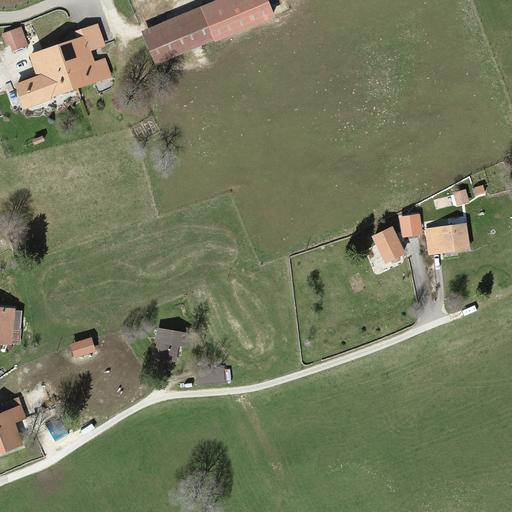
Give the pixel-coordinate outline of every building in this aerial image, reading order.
[(270,16),(263,0),(225,0),(144,33),(156,62),(270,16)] [(78,40),(31,56),(38,76),(15,84),(24,109),(102,83),(91,50),(101,47),(94,25),(75,31),(78,40)] [(27,45),(20,28),(4,35),(11,51),(27,45)] [(483,185),(475,187),(477,195),(485,193),(483,185)] [(465,190),(453,193),(457,206),(469,203),(465,190)] [(420,214),(399,217),(402,237),(423,234),(420,214)] [(466,223),(425,228),(428,255),(470,249),(466,223)] [(392,227),(372,237),(385,264),(405,254),(392,227)] [(13,310),(0,308),(0,346),(11,347),(13,310)] [(157,330),(153,358),(174,361),(176,346),(184,347),(186,334),(157,330)] [(88,341),(73,345),(76,355),(91,351),(88,341)] [(223,367),(195,370),(196,385),(225,383),(223,367)] [(0,411),(0,452),(20,445),(13,422),(24,418),(18,399),(5,403),(7,409),(0,411)]
